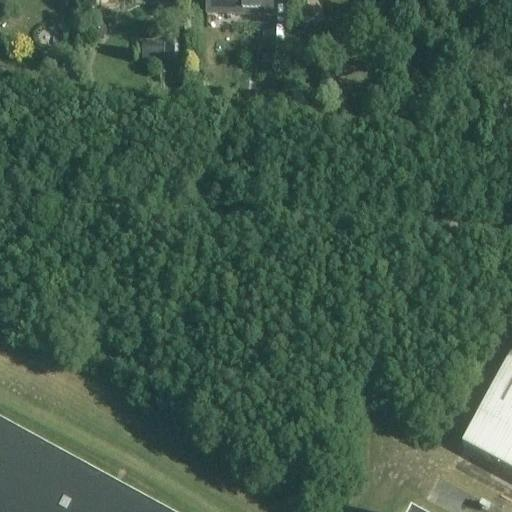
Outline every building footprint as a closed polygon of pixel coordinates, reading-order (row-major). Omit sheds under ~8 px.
[(66,0),(66,8),(79,9),(78,0),(66,0)] [(206,0),(206,18),(272,19),(272,0),(206,0)] [(325,16),(315,0),(311,0),(296,9),(306,27),(325,16)] [(283,31),(263,30),(263,54),(282,54),(283,31)] [(162,43),(141,44),(142,62),(162,62),(162,43)] [(184,62),(184,45),(165,45),(165,61),(184,62)] [(429,76),(438,80),(441,73),(432,69),(429,76)] [(511,357),(463,448),(511,474),(511,357)] [(142,511),(131,506),(104,491),(0,434),(0,511),(142,511)]
